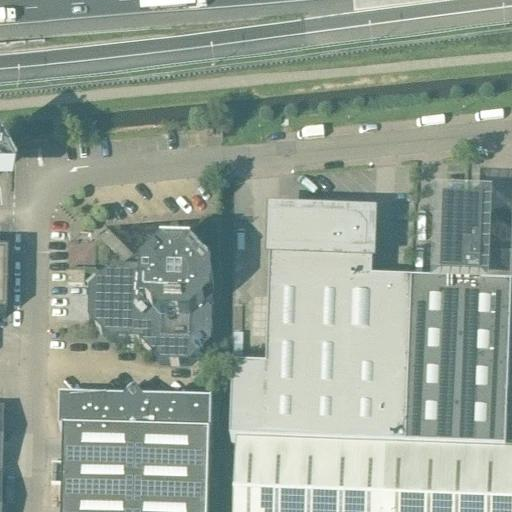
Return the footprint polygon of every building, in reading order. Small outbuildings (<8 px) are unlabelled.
[(407,451),(506,454),(511,291),(511,290),(511,262),(483,261),(485,213),(445,211),(443,287),(413,286),(407,451)] [(237,445),(407,451),(413,286),(373,284),(374,260),(369,260),(370,244),(369,240),(367,236),(368,235),(362,229),(358,227),(353,226),(345,226),(345,225),(277,223),(277,245),(277,257),(272,256),(268,372),(234,370),(232,444),(237,445)] [(195,253),(165,252),(154,262),(138,262),(135,265),(127,273),(112,272),(104,280),(90,293),(89,323),(110,345),(139,346),(160,368),(190,369),(213,348),(214,317),(214,275),(195,253)] [(85,275),(68,275),(68,287),(85,287),(85,275)] [(145,403),(135,392),(124,402),(60,401),(60,433),(64,434),(61,511),(208,511),(210,437),(211,437),(212,405),(145,403)] [(511,511),(511,454),(506,454),(407,451),(237,445),(234,511),(511,511)]
